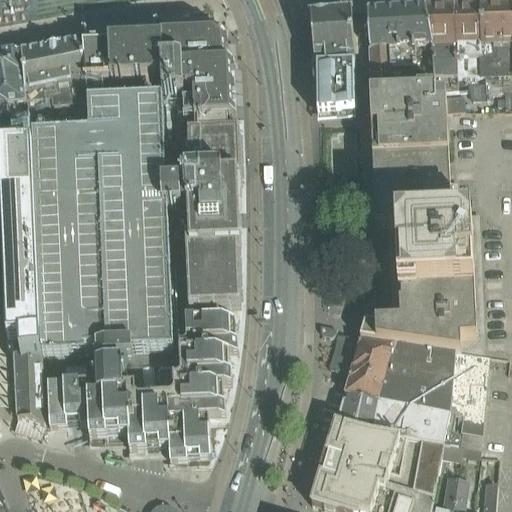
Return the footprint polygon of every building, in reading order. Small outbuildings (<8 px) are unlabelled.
[(0,3),(0,2),(0,17),(0,18),(1,18),(104,0),(1,0),(1,3),(0,3)] [(511,8),(509,9),(481,10),(483,83),(486,83),(486,98),(505,98),(505,103),(505,111),(505,117),(510,117),(511,116),(511,8)] [(481,10),(456,11),(460,83),(483,83),(481,10)] [(460,83),(456,11),(425,12),(426,48),(427,48),(427,61),(434,61),(436,96),(438,97),(460,96),(460,83)] [(414,12),(369,14),(370,49),(371,77),(372,102),(371,102),(371,106),(394,105),(420,104),(420,98),(416,48),(426,48),(425,12),(414,12)] [(356,62),(355,49),(352,16),(328,18),(315,19),(311,20),(315,64),(312,64),(313,71),(312,71),(313,81),(315,81),(315,80),(317,80),(317,81),(318,94),(318,126),(356,123),(355,116),(356,116),(356,62)] [(53,108),(26,110),(29,139),(34,202),(39,283),(42,365),(46,432),(46,433),(48,433),(48,431),(51,431),(51,432),(51,437),(68,436),(69,436),(68,432),(68,427),(72,426),(80,426),(81,433),(84,433),(89,433),(91,433),(91,435),(91,439),(100,439),(100,443),(107,443),(132,442),(139,433),(147,440),(160,439),(160,453),(162,453),(170,453),(171,466),(212,464),(210,428),(223,427),(221,395),(229,394),(227,361),(235,361),(232,296),(234,296),(234,293),(237,290),(240,289),(239,250),(242,250),(241,221),(239,188),(242,188),(240,130),(237,125),(237,124),(235,72),(229,72),(228,45),(216,35),(160,37),(160,42),(149,42),(149,43),(148,43),(147,43),(146,43),(145,42),(144,42),(143,42),(142,43),(140,43),(139,44),(139,43),(138,43),(136,43),(125,44),(125,43),(123,43),(123,44),(112,44),(110,44),(111,46),(83,48),(83,50),(87,92),(84,116),(53,115),(53,108)] [(71,49),(22,59),(24,99),(25,99),(26,110),(53,108),(53,115),(84,116),(87,92),(83,50),(83,48),(83,47),(83,46),(81,47),(71,49)] [(22,59),(0,63),(0,140),(29,139),(26,110),(25,99),(24,99),(22,59)] [(394,105),(371,106),(372,134),(374,167),(450,164),(449,118),(466,116),(465,101),(436,103),(436,97),(420,98),(420,104),(394,105)] [(497,111),(505,111),(505,103),(497,103),(497,111)] [(29,139),(0,140),(0,236),(3,273),(15,272),(16,284),(4,285),(6,318),(8,350),(15,350),(15,361),(15,366),(42,365),(39,283),(34,202),(29,139)] [(378,219),(379,231),(377,231),(377,234),(381,234),(397,233),(401,326),(365,328),(361,343),(396,349),(424,353),(478,361),(477,328),(482,328),(481,316),(477,316),(474,264),(479,264),(478,252),(474,252),(471,200),(456,200),(455,189),(451,189),(450,164),(374,167),(376,219),(378,219)] [(15,272),(3,273),(3,279),(4,284),(4,285),(16,284),(15,272)] [(322,331),(322,335),(322,337),(322,338),(323,339),(324,340),(326,340),(331,341),(332,341),(333,341),(334,341),(335,340),(336,340),(336,338),(338,334),(322,331)] [(487,404),(490,365),(491,362),(478,361),(424,353),(396,349),(361,343),(352,377),(487,404)] [(42,365),(15,366),(16,393),(17,410),(18,424),(18,425),(44,433),(45,433),(46,432),(42,365)] [(345,400),(450,421),(464,423),(462,437),(483,441),(487,404),(352,377),(349,385),(345,400)] [(345,400),(338,427),(373,437),(388,440),(447,451),(460,452),(460,450),(456,450),(456,448),(445,447),(450,421),(345,400)] [(321,469),(324,470),(377,485),(388,440),(373,437),(338,427),(337,428),(337,429),(330,450),(327,449),(321,469)] [(370,511),(434,511),(433,511),(441,465),(459,466),(460,452),(447,451),(388,440),(377,485),(370,511)] [(469,453),(468,461),(481,462),(482,455),(469,453)] [(319,511),(370,511),(377,485),(324,470),(321,469),(315,488),(319,489),(312,510),(313,510),(319,511)] [(452,511),(457,483),(444,481),(439,511),(452,511)] [(452,511),(464,511),(469,485),(457,483),(452,511)] [(481,511),(497,511),(500,491),(484,490),(481,511)]
